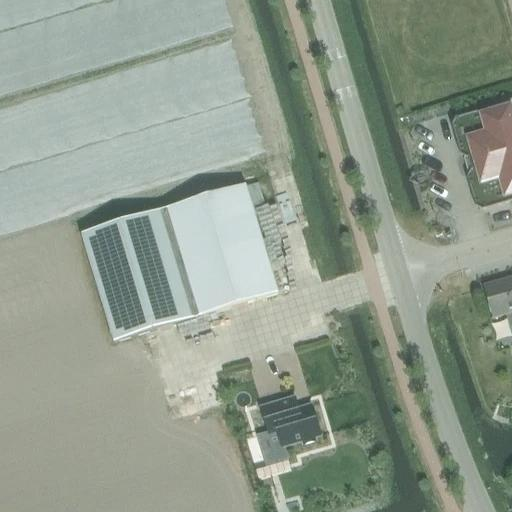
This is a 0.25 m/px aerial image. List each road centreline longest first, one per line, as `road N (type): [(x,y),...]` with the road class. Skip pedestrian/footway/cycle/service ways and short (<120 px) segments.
road 1 (tertiary): [(402,276),(319,0)]
road 2 (tertiary): [(484,511),(456,453),(402,276)]
